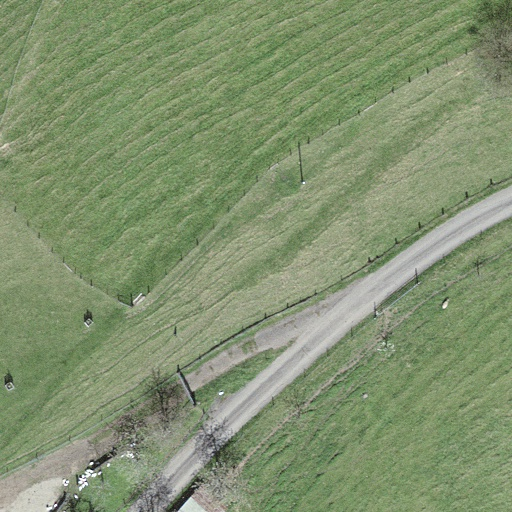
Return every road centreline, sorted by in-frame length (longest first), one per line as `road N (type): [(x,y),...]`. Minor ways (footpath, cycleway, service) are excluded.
road 1 (track): [(145,511),(318,339),(402,269),(511,202)]
road 2 (track): [(318,339),(261,343),(0,498)]
